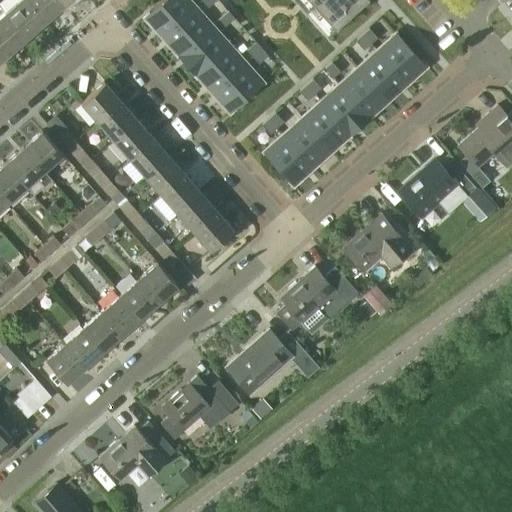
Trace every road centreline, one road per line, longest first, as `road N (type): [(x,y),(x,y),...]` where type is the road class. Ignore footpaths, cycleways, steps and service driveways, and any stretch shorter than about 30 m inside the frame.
road 1 (residential): [(0,117),(105,25),(291,232)]
road 2 (residential): [(0,489),(291,232)]
road 3 (tertiary): [(511,277),(204,511)]
road 4 (residential): [(291,232),(497,55)]
